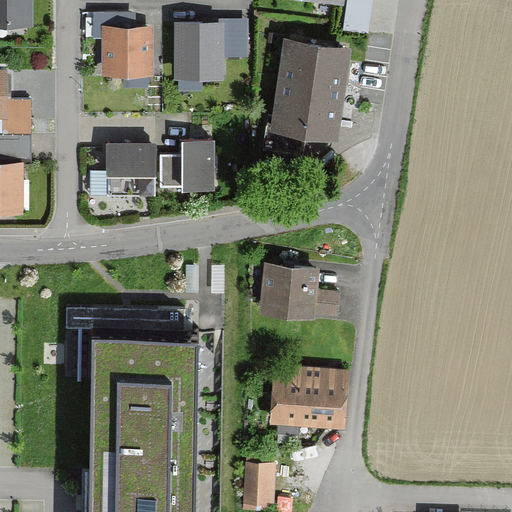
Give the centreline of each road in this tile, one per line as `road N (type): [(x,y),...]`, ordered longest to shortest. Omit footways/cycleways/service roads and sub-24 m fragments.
road 1 (residential): [(67,248),(273,219),(384,192)]
road 2 (residential): [(384,192),(345,511)]
road 3 (residential): [(68,0),(67,248)]
road 4 (residential): [(384,192),(415,0)]
